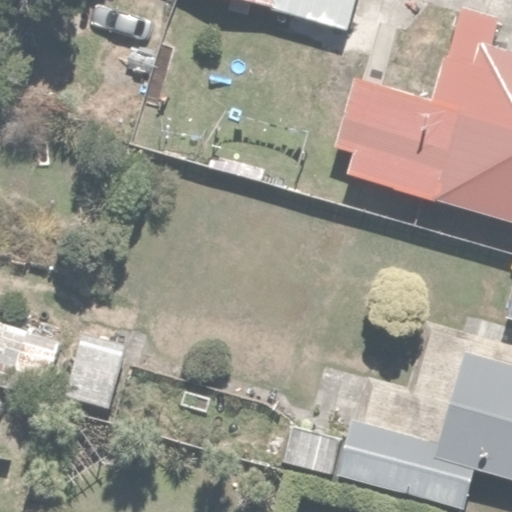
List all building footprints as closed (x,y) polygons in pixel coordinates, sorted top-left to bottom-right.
[(276,0),(356,20),(360,0),(276,0)] [(347,145),(341,165),(511,213),(511,52),(489,46),(500,11),(460,0),(454,0),(429,90),(348,67),(327,139),(347,145)] [(511,276),(502,312),(511,314),(511,276)] [(0,386),(52,390),(58,301),(0,296),(0,386)] [(128,334),(78,322),(58,405),(108,417),(128,334)] [(511,356),(461,342),(435,438),(343,411),(336,436),(285,421),(276,452),(460,503),(471,464),(511,475),(511,356)]
